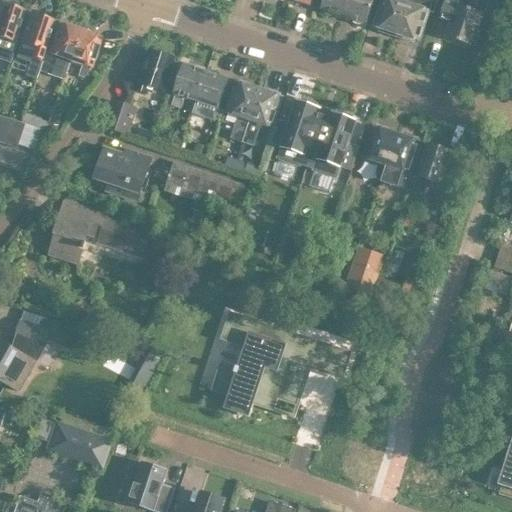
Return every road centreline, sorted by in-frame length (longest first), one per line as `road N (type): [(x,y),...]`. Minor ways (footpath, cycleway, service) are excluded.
road 1 (residential): [(507,122),(146,12)]
road 2 (residential): [(0,227),(146,12)]
road 3 (residential): [(158,431),(378,505)]
